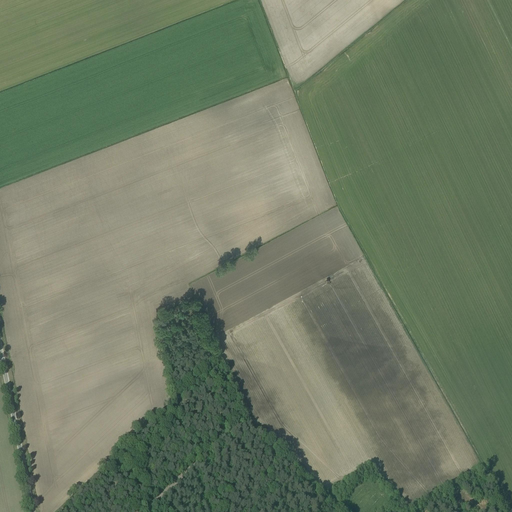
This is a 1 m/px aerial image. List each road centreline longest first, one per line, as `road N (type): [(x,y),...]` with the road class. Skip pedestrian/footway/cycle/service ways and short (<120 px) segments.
road 1 (track): [(142,511),(243,422),(272,438),(332,500)]
road 2 (unclassified): [(32,511),(0,345)]
